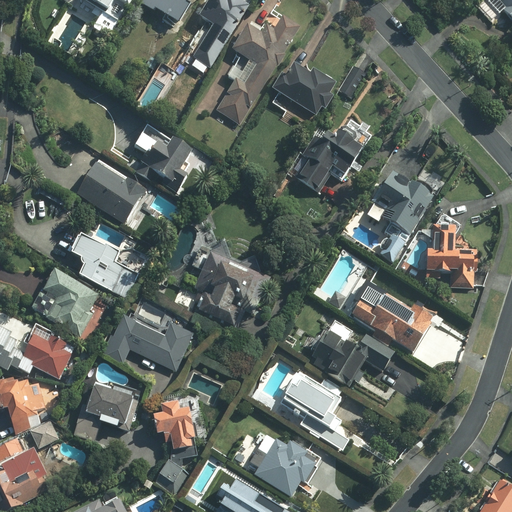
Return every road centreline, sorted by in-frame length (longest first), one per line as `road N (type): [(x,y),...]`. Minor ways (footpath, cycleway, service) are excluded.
road 1 (residential): [(399,511),(460,442),(511,309)]
road 2 (residential): [(511,163),(364,0)]
